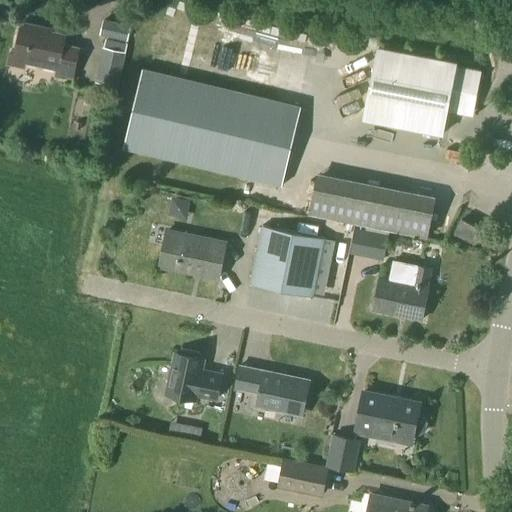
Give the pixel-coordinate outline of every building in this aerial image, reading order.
[(131,25),(104,19),(100,35),(127,40),(131,25)] [(73,79),(79,49),(64,46),(66,36),(43,31),(44,28),(22,23),(15,53),(28,56),(26,63),(57,70),(56,75),(73,79)] [(471,115),(479,71),(456,67),(457,62),(378,47),(364,119),(442,135),(447,111),(471,115)] [(118,88),(125,53),(102,48),(95,83),(118,88)] [(281,187),(301,105),(143,67),(123,149),(281,187)] [(470,175),(474,159),(462,156),(458,172),(470,175)] [(427,238),(436,197),(317,173),(309,214),(427,238)] [(438,206),(456,209),(459,191),(441,188),(438,206)] [(462,219),(454,233),(475,243),(482,229),(462,219)] [(312,297),(324,239),(261,226),(250,284),(312,297)] [(388,234),(367,229),(361,256),(383,260),(388,234)] [(218,279),(225,244),(167,232),(160,267),(218,279)] [(427,288),(431,269),(418,266),(414,286),(379,279),(373,310),(422,321),(429,289),(427,288)] [(231,344),(226,362),(237,365),(243,348),(231,344)] [(201,356),(199,352),(182,349),(179,351),(178,354),(175,353),(166,393),(194,399),(195,395),(216,399),(221,375),(201,371),(203,360),(201,359),(201,356)] [(302,412),(308,385),(284,380),(285,376),(263,371),(256,406),(281,412),(282,408),(302,412)] [(424,416),(418,415),(420,404),(363,392),(354,432),(412,444),(413,436),(414,434),(420,435),(426,431),(428,422),(424,416)] [(361,439),(332,434),(326,465),(354,471),(361,439)] [(323,497),(328,471),(283,462),(277,487),(323,497)] [(243,501),(258,496),(252,478),(237,483),(243,501)] [(426,511),(427,508),(370,496),(366,511),(426,511)]
